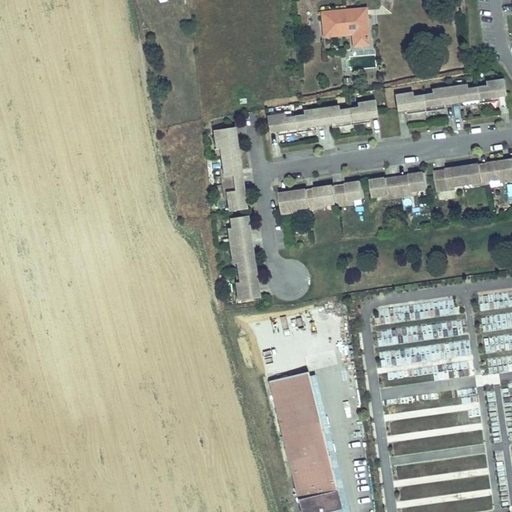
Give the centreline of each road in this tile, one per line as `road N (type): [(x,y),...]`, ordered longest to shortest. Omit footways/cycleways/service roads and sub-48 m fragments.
road 1 (residential): [(256,169),(511,136)]
road 2 (residential): [(256,169),(272,276),(296,285)]
